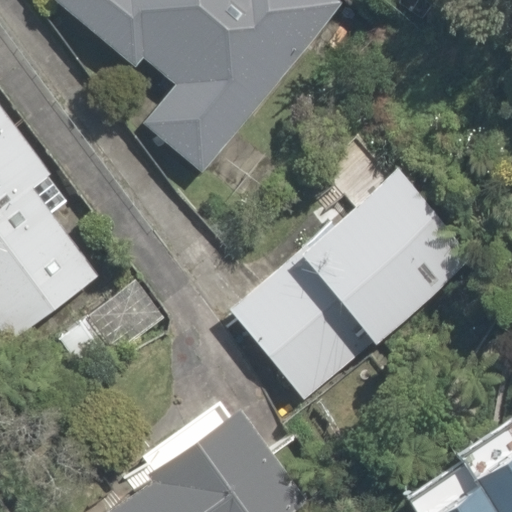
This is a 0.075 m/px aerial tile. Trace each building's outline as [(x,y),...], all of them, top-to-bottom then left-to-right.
[(331,0),(330,0),(34,0),(109,54),(117,43),(167,80),(135,123),(205,174),(331,0)] [(0,124),(0,339),(83,274),(11,184),(33,166),(0,124)] [(462,256),(381,160),(207,309),(287,404),(462,256)] [(281,511),(282,511),(214,419),(89,511),(281,511)] [(511,511),(511,439),(503,428),(395,511),(511,511)]
